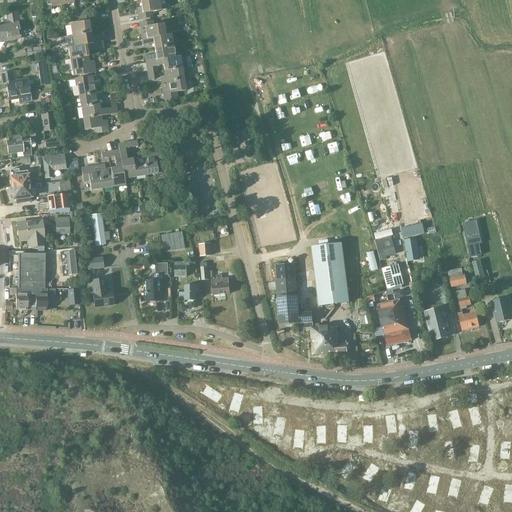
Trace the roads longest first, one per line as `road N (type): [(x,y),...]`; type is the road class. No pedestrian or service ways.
road 1 (residential): [(265,340),(206,112),(197,106),(140,116)]
road 2 (track): [(360,511),(267,464),(122,356)]
road 3 (tertiary): [(511,355),(360,381),(266,370)]
road 4 (unclassified): [(119,349),(128,329),(157,327),(206,331),(267,352)]
road 5 (tertiary): [(266,370),(119,349)]
road 6 (residential): [(140,116),(110,0)]
